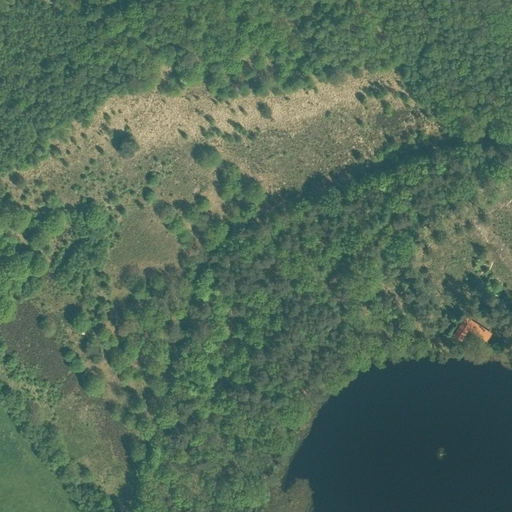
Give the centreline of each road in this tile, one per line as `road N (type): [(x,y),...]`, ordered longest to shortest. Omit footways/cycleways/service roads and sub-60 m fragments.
road 1 (track): [(138,511),(149,433),(184,310),(202,259),(224,234),(511,127)]
road 2 (track): [(0,208),(155,204),(245,222)]
road 3 (track): [(0,402),(86,511)]
